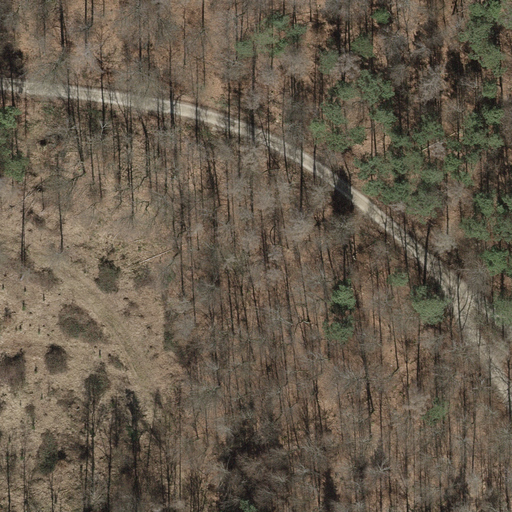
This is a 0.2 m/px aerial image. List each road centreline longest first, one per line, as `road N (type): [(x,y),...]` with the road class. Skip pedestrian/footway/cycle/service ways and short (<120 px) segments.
road 1 (track): [(511,331),(435,273),(323,166),(231,116),(0,81)]
road 2 (track): [(435,273),(511,383)]
